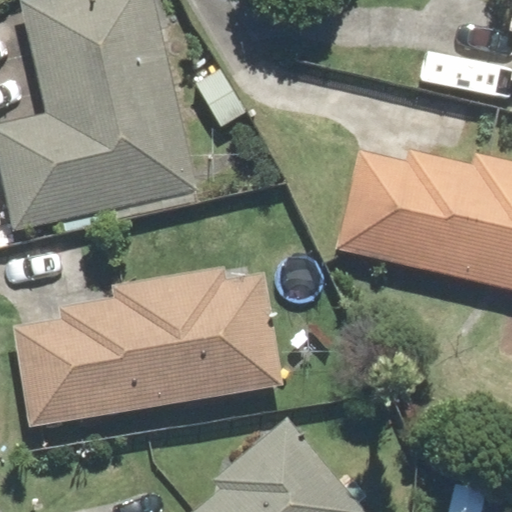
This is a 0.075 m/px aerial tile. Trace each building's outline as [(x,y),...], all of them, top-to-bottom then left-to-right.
[(141,0),(26,0),(8,4),(37,126),(0,134),(0,183),(13,239),(189,197),(141,0)] [(511,0),(508,0),(500,42),(511,44),(511,72),(507,95),(511,95),(511,0)] [(464,179),(352,155),(329,260),(511,299),(511,168),(469,159),(464,179)] [(96,320),(7,334),(21,428),(274,389),(255,268),(92,293),(96,320)] [(350,511),(276,428),(205,491),(212,499),(197,511),(350,511)]
